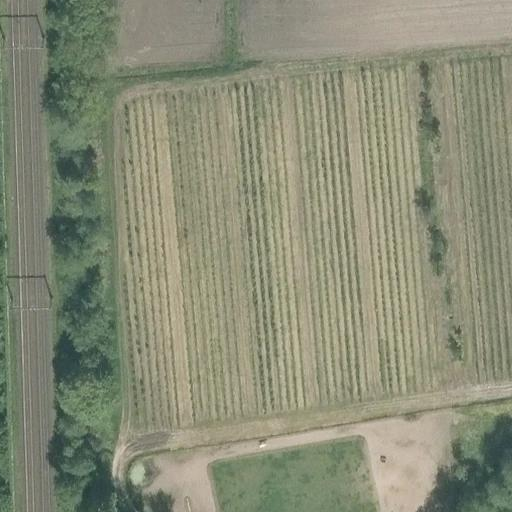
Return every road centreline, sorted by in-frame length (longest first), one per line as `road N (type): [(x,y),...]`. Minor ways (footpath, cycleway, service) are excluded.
road 1 (track): [(126,453),(116,423),(109,95),(118,86),(511,51)]
road 2 (track): [(135,511),(119,473),(139,444),(511,394)]
